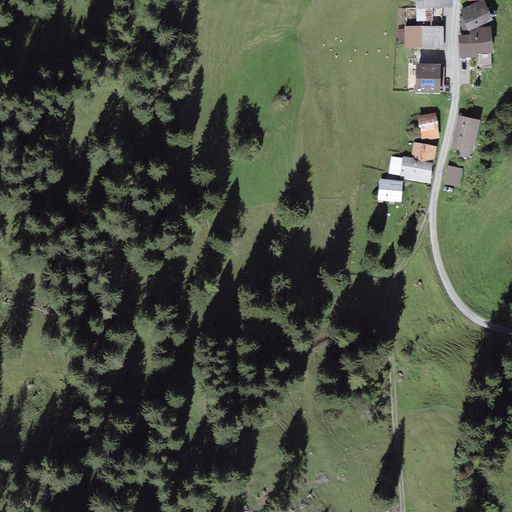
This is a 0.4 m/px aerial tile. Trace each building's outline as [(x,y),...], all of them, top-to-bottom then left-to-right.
[(452,0),(416,0),(417,21),(434,21),(434,8),(453,8),(452,0)] [(483,0),(459,10),(468,30),(492,20),(483,0)] [(444,27),(404,27),(405,48),(445,48),(444,27)] [(470,35),(459,35),(460,58),(477,58),(477,53),(493,53),(492,27),(476,27),(476,30),(470,30),(470,35)] [(441,93),(441,65),(416,65),(416,93),(441,93)] [(436,113),(417,116),(422,142),(441,138),(436,113)] [(480,120),(458,116),(452,149),(460,151),(459,154),(468,156),(469,152),(473,153),(480,120)] [(411,158),(434,163),(437,147),(414,142),(411,158)] [(434,163),(411,158),(403,157),(403,158),(392,156),(389,174),(400,176),(400,178),(430,183),(434,163)] [(463,169),(448,166),(444,184),(459,187),(463,169)] [(403,181),(380,179),(378,200),(401,202),(403,181)]
